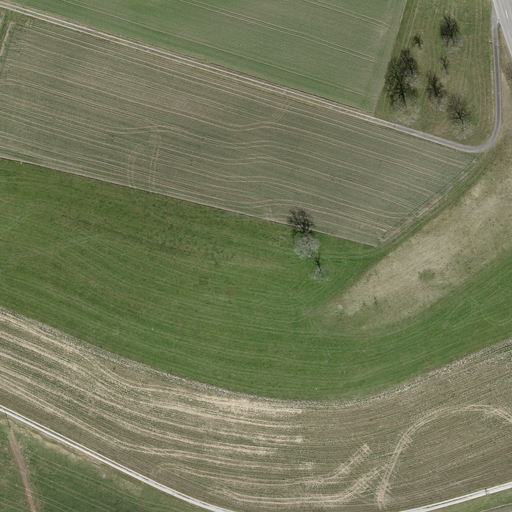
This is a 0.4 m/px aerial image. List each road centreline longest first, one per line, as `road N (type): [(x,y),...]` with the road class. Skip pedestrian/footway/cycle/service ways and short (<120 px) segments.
road 1 (track): [(0,5),(475,151),(495,134),(495,14),(503,4)]
road 2 (track): [(0,409),(226,511)]
